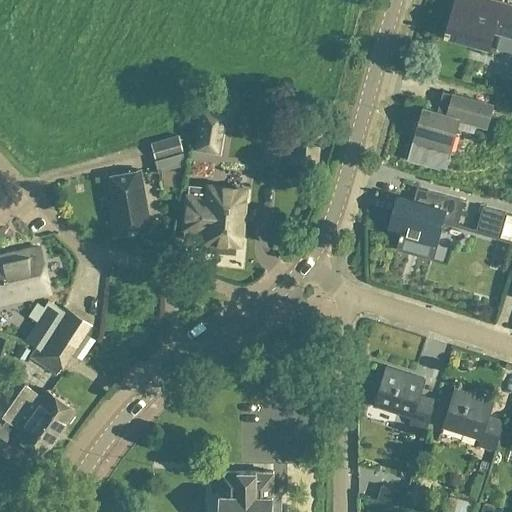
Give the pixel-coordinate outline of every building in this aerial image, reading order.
[(511,39),(511,8),(482,0),(480,0),(477,14),(454,8),(446,37),(489,49),(493,35),(511,39)] [(485,129),(492,106),(451,95),(445,116),(422,109),(411,150),(408,161),(443,171),(448,154),(457,121),(485,129)] [(224,114),(200,109),(193,151),(217,155),(224,114)] [(154,161),(181,154),(177,137),(149,144),(154,161)] [(113,236),(150,230),(139,171),(102,177),(113,236)] [(178,172),(162,173),(163,188),(178,188),(178,172)] [(245,205),(245,199),(243,197),(243,191),(207,187),(207,188),(188,187),(187,198),(186,198),(183,230),(203,231),(203,234),(201,234),(200,239),(202,240),(202,243),(206,243),(205,253),(234,256),(235,246),(239,246),(239,241),(242,239),(242,233),(240,231),(242,207),(245,205)] [(402,240),(403,236),(435,246),(442,223),(457,227),(463,204),(417,191),(414,204),(399,199),(389,232),(400,235),(399,239),(402,240)] [(511,216),(482,208),(476,232),(506,240),(511,220),(511,216)] [(38,252),(12,257),(0,259),(0,305),(21,301),(47,296),(38,252)] [(239,267),(239,256),(210,255),(210,265),(239,267)] [(35,306),(27,319),(35,324),(46,332),(55,319),(41,310),(35,306)] [(87,324),(62,307),(55,319),(46,332),(29,358),(54,374),(87,324)] [(424,432),(434,401),(418,396),(423,381),(385,369),(373,408),(410,420),(408,427),(424,432)] [(12,402),(57,434),(73,412),(45,392),(39,400),(22,388),(12,402)] [(493,453),(503,423),(487,418),(492,402),(455,390),(442,430),(479,441),(477,448),(493,453)] [(0,446),(9,434),(13,437),(41,457),(57,434),(12,402),(1,418),(6,422),(2,429),(0,428),(0,446)] [(272,496),(273,473),(221,472),(220,511),(281,511),(281,496),(272,496)] [(401,509),(405,495),(381,487),(376,501),(401,509)] [(446,511),(472,511),(474,504),(450,498),(446,511)]
